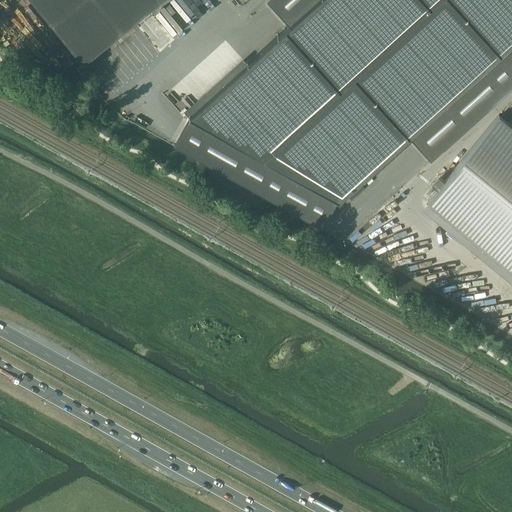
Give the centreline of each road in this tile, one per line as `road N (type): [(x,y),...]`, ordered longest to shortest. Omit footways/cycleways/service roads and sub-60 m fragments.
road 1 (trunk): [(327,511),(0,329)]
road 2 (trunk): [(0,367),(259,511)]
road 3 (unknown): [(511,101),(463,140),(419,186),(414,203),(511,288)]
